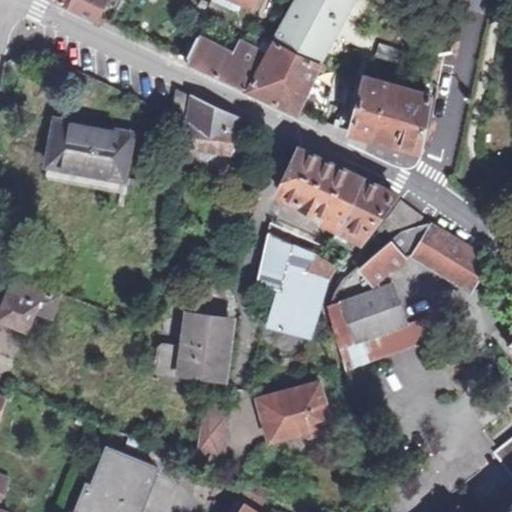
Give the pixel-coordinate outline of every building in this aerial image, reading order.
[(59,0),(98,18),(105,2),(119,8),(122,0),(59,0)] [(266,52),(246,90),(298,115),(323,63),(355,0),(293,0),(274,38),(266,52)] [(199,35),(187,59),(218,76),(246,90),(266,52),(240,39),(233,53),(199,35)] [(383,43),(380,59),(405,66),(408,49),(383,43)] [(358,67),(342,128),(419,149),(432,87),(358,67)] [(338,71),(330,98),(347,104),(354,79),(338,71)] [(188,146),(232,152),(237,117),(191,95),(177,89),(176,102),(174,112),(173,124),(187,126),(188,120),(192,121),(188,146)] [(336,119),(334,126),(342,128),(342,121),(336,119)] [(56,120),(48,165),(123,178),(121,193),(129,193),(132,176),(124,174),(132,133),(56,120)] [(232,152),(188,146),(186,164),(230,170),(232,152)] [(347,169),(297,146),(274,198),(322,218),(347,169)] [(123,178),(48,165),(44,179),(121,193),(123,178)] [(334,225),(330,232),(362,248),(391,191),(347,169),(322,218),(334,225)] [(423,214),(400,198),(379,227),(384,233),(420,220),(423,214)] [(269,214),(266,231),(318,253),(329,240),(269,214)] [(239,217),(236,229),(247,231),(249,219),(239,217)] [(471,290),(489,258),(482,254),(430,222),(401,230),(359,262),(374,279),(402,254),(410,251),(471,290)] [(318,253),(266,231),(254,279),(260,282),(259,320),(271,325),(308,335),(319,309),(330,279),(305,269),(314,258),(318,253)] [(337,268),(314,258),(305,269),(330,279),(337,268)] [(0,317),(25,326),(34,298),(52,304),(56,292),(5,274),(2,281),(8,283),(0,301),(0,317)] [(380,328),(403,321),(390,281),(343,295),(343,296),(330,300),(327,307),(342,363),(387,349),(380,328)] [(155,377),(179,381),(181,369),(220,376),(230,319),(188,313),(184,346),(166,342),(159,348),(155,377)] [(428,313),(403,321),(410,342),(435,334),(428,313)] [(380,328),(387,349),(410,342),(403,321),(380,328)] [(511,342),(507,346),(511,351),(511,436),(491,452),(495,457),(511,481),(511,342)] [(0,354),(0,379),(10,383),(18,362),(0,354)] [(288,394),(287,389),(256,398),(269,439),(328,422),(317,386),(288,394)] [(201,404),(192,451),(220,456),(229,409),(201,404)] [(135,511),(152,466),(106,448),(92,486),(86,483),(76,511),(135,511)] [(245,479),(234,497),(244,504),(246,500),(253,482),(245,479)] [(270,488),(253,482),(246,500),(263,506),(270,488)] [(287,511),(292,497),(270,488),(263,506),(277,511),(287,511)] [(256,511),(244,504),(234,497),(224,511),(256,511)]
